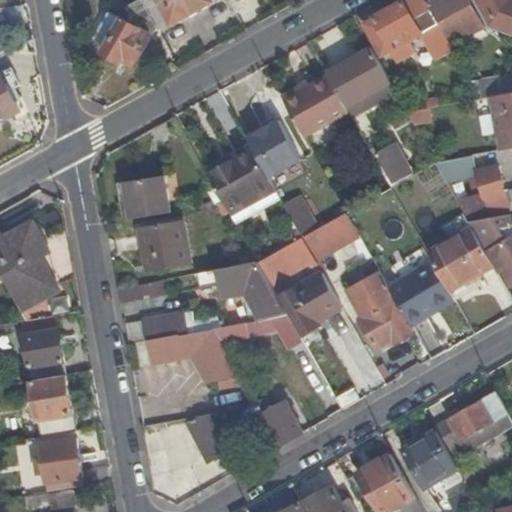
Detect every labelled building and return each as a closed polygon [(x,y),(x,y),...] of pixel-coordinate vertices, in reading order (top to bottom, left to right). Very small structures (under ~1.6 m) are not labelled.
[(212,0),(157,0),(173,26),(214,3),(212,0)] [(428,4),(425,0),(409,0),(370,21),(377,34),(371,36),(382,57),(421,36),(435,61),(454,51),(443,31),(440,26),(428,4)] [(469,0),(435,0),(428,4),(440,26),(443,31),(453,49),(486,30),(469,0)] [(474,0),(491,29),(511,36),(511,1),(511,0),(474,0)] [(0,22),(11,20),(9,9),(0,10),(0,22)] [(97,32),(109,40),(122,20),(109,12),(97,32)] [(122,20),(109,40),(102,53),(120,63),(122,59),(134,67),(152,37),(122,20)] [(377,34),(370,21),(365,24),(371,36),(377,34)] [(372,48),(327,73),(330,78),(347,109),(392,84),(372,48)] [(10,105),(19,100),(13,91),(23,85),(14,69),(0,76),(0,123),(15,115),(10,105)] [(480,100),(492,98),(511,94),(511,73),(470,82),(480,100)] [(286,103),(305,137),(349,113),(347,109),(330,78),(311,89),(286,103)] [(283,97),(286,103),(311,89),(308,83),(283,97)] [(349,113),(353,120),(398,95),(392,84),(347,109),(349,113)] [(511,94),(492,98),(501,152),(511,150),(511,94)] [(24,110),(19,100),(10,105),(15,115),(24,110)] [(427,102),(428,109),(439,107),(438,100),(427,102)] [(253,149),(269,179),(302,160),(279,121),(248,139),(249,142),(253,149)] [(208,173),(253,149),(249,142),(205,166),(208,173)] [(412,174),(396,146),(378,157),(393,184),(412,174)] [(229,211),(274,187),(269,179),(253,149),(208,173),(225,203),(229,211)] [(473,157),(436,164),(447,183),(478,177),(483,195),(474,198),(481,221),(510,212),(498,166),(477,172),(473,157)] [(133,220),(172,213),(165,175),(125,182),(129,202),(133,220)] [(119,183),(123,203),(129,202),(125,182),(119,183)] [(232,216),(277,192),(274,187),(229,211),(230,212),(232,216)] [(304,237),(316,231),(299,199),(285,207),(293,221),(297,229),(302,238),(304,237)] [(123,203),(126,221),(133,220),(129,202),(123,203)] [(224,215),(230,212),(229,211),(225,203),(218,205),(224,215)] [(470,223),(473,228),(495,266),(499,274),(504,271),(511,285),(511,284),(511,240),(511,239),(507,241),(500,226),(511,221),(511,216),(511,215),(470,223)] [(190,264),(183,223),(142,230),(148,271),(190,264)] [(0,269),(6,279),(21,308),(58,289),(42,258),(49,254),(33,227),(5,243),(1,235),(0,235),(0,269)] [(428,254),(437,269),(450,292),(495,266),(473,228),(428,254)] [(289,246),(302,238),(297,229),(284,237),(289,246)] [(314,260),(302,238),(289,246),(282,250),(293,270),(314,260)] [(274,318),(288,315),(278,297),(258,263),(197,274),(199,290),(221,286),(223,298),(251,293),(264,313),(257,317),(258,320),(274,318)] [(437,269),(393,293),(411,325),(413,328),(416,334),(430,326),(426,320),(456,303),(454,298),(450,292),(437,269)] [(320,322),(343,309),(322,272),(278,297),(288,315),(301,337),(322,325),(320,322)] [(414,335),(381,274),(349,292),(364,319),(361,321),(377,350),(389,343),(390,346),(395,344),(397,346),(414,335)] [(163,280),(120,286),(123,306),(166,300),(163,280)] [(143,320),(147,341),(186,333),(185,326),(182,313),(143,320)] [(290,346),(302,340),(301,337),(288,315),(274,318),(258,320),(246,323),(220,327),(214,328),(223,344),(251,339),(250,335),(281,329),(290,346)] [(186,333),(214,328),(220,327),(219,319),(185,326),(186,333)] [(41,380),(67,376),(59,330),(56,331),(55,322),(24,328),(31,370),(39,368),(41,380)] [(224,346),(223,344),(214,328),(186,333),(147,341),(150,360),(181,354),(182,358),(200,355),(216,380),(241,375),(224,346)] [(78,431),(67,376),(41,380),(32,382),(35,394),(36,405),(42,437),(78,431)] [(462,442),(509,415),(497,393),(448,419),(462,442)] [(282,446),(317,426),(310,414),(296,422),(286,402),(265,414),(277,437),(282,446)] [(253,450),(277,437),(258,405),(195,417),(187,422),(209,463),(244,444),(233,424),(231,425),(227,418),(235,418),(253,450)] [(476,449),(511,428),(511,419),(509,415),(462,442),(448,419),(435,428),(437,432),(450,454),(472,441),(476,449)] [(404,444),(407,449),(433,434),(430,429),(404,444)] [(458,468),(450,454),(437,432),(433,434),(407,449),(404,451),(425,487),(427,486),(441,478),(458,468)] [(41,444),(49,494),(73,489),(112,483),(110,471),(83,475),(78,439),(41,444)] [(379,511),(392,511),(417,498),(392,454),(358,474),(379,511)] [(463,476),(473,494),(486,486),(476,469),(463,476)] [(441,478),(427,486),(430,491),(443,483),(441,478)] [(342,504),(332,487),(304,503),(309,511),(356,511),(349,500),(342,504)] [(49,494),(48,494),(50,511),(76,511),(73,489),(49,494)]
